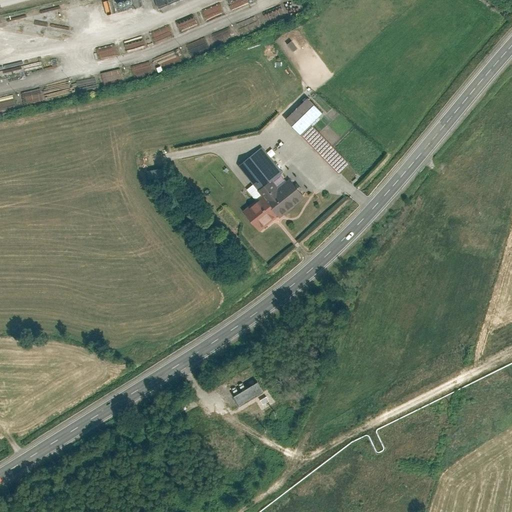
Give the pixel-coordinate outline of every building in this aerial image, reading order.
[(157,0),(161,8),(179,0),(157,0)] [(221,5),(203,12),(207,21),(224,13),(221,5)] [(152,34),(156,43),(174,36),(170,26),(152,34)] [(99,59),(118,54),(116,44),(96,49),(99,59)] [(150,60),(131,65),(134,77),(154,72),(150,60)] [(105,81),(123,79),(122,69),(104,71),(105,81)] [(95,81),(78,84),(79,91),(96,88),(95,81)] [(312,97),(289,116),(306,135),(316,124),(327,114),(312,97)] [(316,124),(306,135),(343,170),(353,160),(316,124)] [(265,146),(240,165),(259,191),(285,172),(265,146)] [(148,169),(148,185),(165,184),(164,168),(148,169)] [(294,177),(248,211),(261,229),(307,195),(294,177)] [(258,382),(234,396),(241,406),(264,392),(258,382)] [(269,401),(266,396),(260,400),(263,405),(269,401)] [(190,418),(201,412),(198,407),(187,413),(190,418)]
